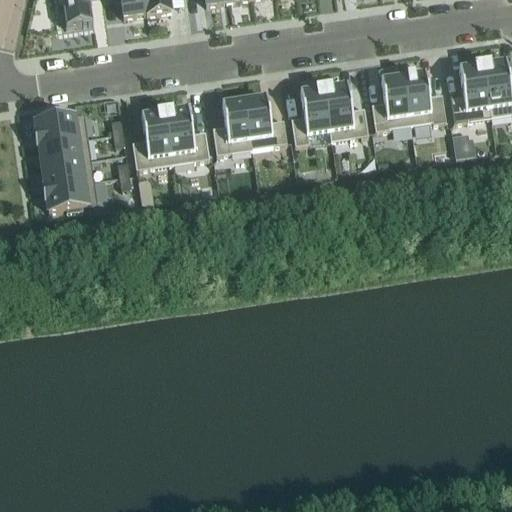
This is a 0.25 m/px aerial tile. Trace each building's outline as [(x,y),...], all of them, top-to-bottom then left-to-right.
[(57,0),(59,9),(62,8),(66,32),(93,28),(89,1),(95,0),(57,0)] [(144,0),(119,0),(123,23),(146,19),(147,19),(144,0)] [(144,0),(147,19),(146,19),(146,21),(171,17),(168,0),(144,0)] [(204,0),(206,11),(229,7),(227,0),(204,0)] [(506,67),(483,70),(490,123),(511,120),(511,92),(510,93),(506,67)] [(490,123),(483,70),(480,70),(479,68),(465,70),(465,73),(459,74),(463,100),(450,102),(454,129),(490,123)] [(425,78),(403,82),(410,131),(432,128),(433,130),(446,128),(442,100),(429,102),(425,78)] [(410,131),(403,82),(381,85),(384,109),(371,111),(375,138),(390,135),(389,134),(410,131)] [(326,93),(324,94),(330,137),(329,137),(331,147),(368,141),(364,114),(351,116),(347,90),(341,91),(341,88),(326,90),(326,93)] [(330,137),(324,94),(300,97),(304,123),(291,125),(295,152),(309,150),(308,141),(329,137),(330,137)] [(267,102),(244,105),(252,155),(253,154),(287,149),(283,126),(270,128),(267,102)] [(252,155),(244,105),(222,109),(225,132),(212,134),(216,161),(253,156),(253,154),(252,155)] [(189,114),(165,117),(173,170),(209,165),(205,138),(192,140),(189,114)] [(173,170),(165,117),(162,117),(162,115),(147,117),(147,120),(141,120),(145,147),(132,149),(136,176),(173,170)] [(53,125),(35,127),(37,137),(36,138),(38,151),(87,144),(84,120),(69,122),(68,119),(52,122),(53,125)] [(121,126),(111,127),(113,140),(123,138),(121,126)] [(123,138),(113,140),(115,153),(125,151),(123,138)] [(87,144),(38,151),(38,152),(39,152),(42,172),(91,165),(87,144)] [(91,165),(42,172),(45,193),(44,193),(44,194),(94,186),(91,165)] [(127,168),(117,170),(119,183),(129,181),(127,168)] [(129,181),(119,183),(121,195),(131,194),(129,181)] [(94,186),(44,194),(46,207),(47,207),(49,217),(66,215),(67,218),(82,215),(82,212),(97,210),(94,186)] [(153,201),(140,203),(141,211),(154,209),(153,201)]
